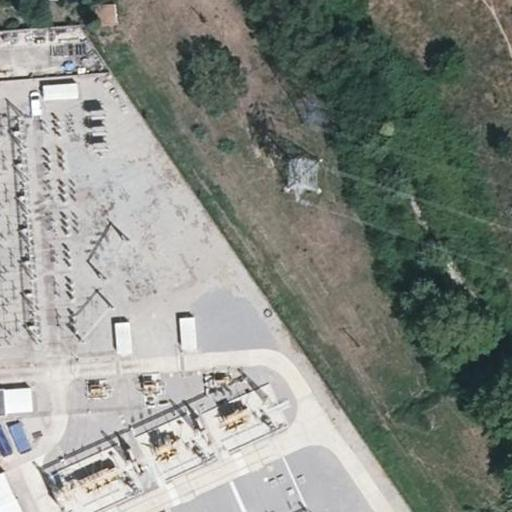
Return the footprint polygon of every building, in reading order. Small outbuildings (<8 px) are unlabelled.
[(116,5),(97,6),(99,26),(118,25),(116,5)] [(79,80),(43,82),(44,99),(80,97),(79,80)] [(196,315),(181,316),(182,344),(198,343),(196,315)] [(131,319),(116,320),(119,351),(134,350),(131,319)] [(31,386),(5,388),(7,412),(33,410),(31,386)] [(24,511),(5,470),(0,472),(0,508),(1,511),(24,511)]
